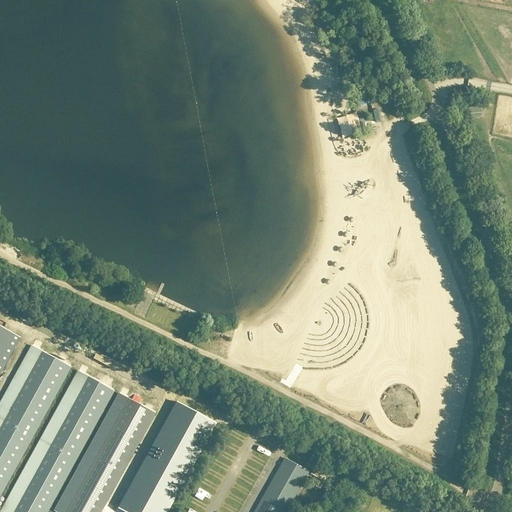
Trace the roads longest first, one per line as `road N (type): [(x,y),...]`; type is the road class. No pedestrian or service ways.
road 1 (unknown): [(411,468),(460,320),(346,0)]
road 2 (unknown): [(0,265),(411,468)]
road 3 (unclassified): [(511,307),(392,0)]
road 4 (unclassified): [(490,511),(511,371)]
